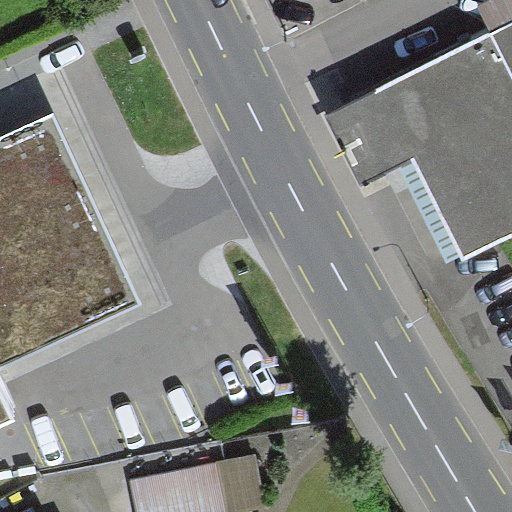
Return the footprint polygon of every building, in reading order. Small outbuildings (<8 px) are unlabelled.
[(511,0),(479,0),(490,20),(511,9),(511,0)] [(511,225),(511,9),(490,20),(376,77),(411,148),(463,250),(511,225)] [(411,148),(376,77),(354,88),(326,103),(363,173),(390,159),(411,148)] [(143,293),(55,102),(0,126),(0,354),(2,358),(143,293)] [(0,354),(0,394),(17,386),(2,358),(0,354)] [(131,475),(138,511),(209,511),(267,500),(257,450),(131,475)]
